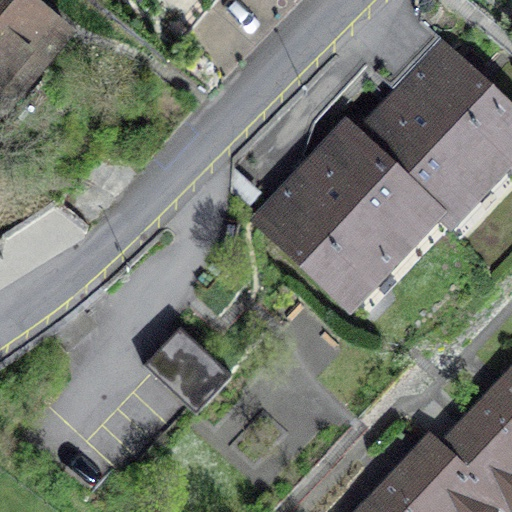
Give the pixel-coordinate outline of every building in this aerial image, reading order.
[(68,36),(24,0),(0,0),(0,85),(24,56),(40,70),(68,36)] [(511,116),(444,53),(360,142),(436,213),(446,222),(511,152),(511,116)] [(64,122),(23,173),(60,202),(101,152),(64,122)] [(436,213),(360,142),(347,130),(261,221),(349,304),(436,213)] [(174,323),(139,360),(197,414),(232,377),(174,323)] [(511,381),(485,409),(511,434),(511,381)] [(442,455),(502,511),(511,511),(511,434),(485,409),(442,455)] [(389,490),(412,511),(502,511),(442,455),(431,445),(389,490)] [(412,511),(389,490),(368,511),(412,511)]
